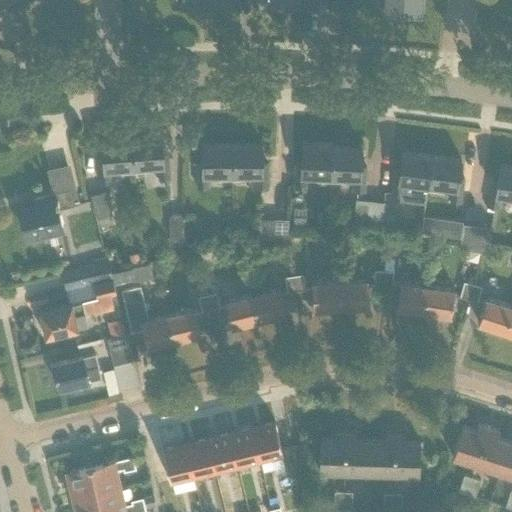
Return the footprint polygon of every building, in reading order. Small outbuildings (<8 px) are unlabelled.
[(422,12),(422,0),(384,0),(384,11),(422,12)] [(132,137),(134,166),(158,164),(159,177),(170,177),(168,153),(163,153),(161,135),(132,137)] [(111,181),(110,168),(134,166),(132,137),(102,139),(103,158),(98,158),(100,182),(111,181)] [(208,187),(208,173),(232,173),(232,144),(202,144),(202,163),(197,163),(197,187),(208,187)] [(232,144),(232,173),(257,173),(257,186),(268,186),(267,162),(262,162),(262,144),(232,144)] [(306,187),(306,174),(331,175),(332,146),(302,145),(301,163),(296,163),(295,187),(306,187)] [(362,148),(332,146),(331,175),(355,176),(354,190),(365,190),(366,166),(361,166),(362,148)] [(426,201),(428,184),(431,155),(402,151),(399,169),(394,169),(391,193),(402,194),(401,198),(426,201)] [(461,158),(431,155),(428,184),(452,187),(450,200),(461,202),(464,178),(459,177),(461,158)] [(501,194),(511,196),(511,166),(501,164),(497,182),(492,181),(487,205),(498,207),(501,194)] [(54,193),(54,194),(34,198),(36,204),(19,208),(26,235),(28,234),(29,240),(43,237),(41,231),(63,226),(57,203),(72,199),(70,189),(54,193)] [(90,194),(100,228),(116,223),(106,190),(90,194)] [(357,222),(370,223),(372,200),(359,199),(357,222)] [(372,200),(370,223),(383,224),(385,201),(372,200)] [(183,215),(170,215),(170,239),(184,238),(183,215)] [(261,242),(273,242),(274,219),(262,219),(261,242)] [(274,219),(273,242),(287,242),(288,220),(274,219)] [(462,246),(476,248),(479,226),(465,224),(462,246)] [(479,226),(476,248),(490,250),(493,228),(479,226)] [(68,287),(114,276),(110,262),(64,274),(68,287)] [(150,264),(131,268),(133,279),(134,283),(153,279),(150,264)] [(375,270),(374,285),(383,286),(384,271),(375,270)] [(384,271),(383,286),(392,286),(393,271),(384,271)] [(303,274),(294,276),(296,291),(305,289),(303,274)] [(294,276),(285,277),(287,292),(296,291),(294,276)] [(339,280),(341,306),(368,305),(367,279),(339,280)] [(87,325),(84,313),(115,306),(112,294),(118,292),(114,280),(96,285),(99,296),(72,303),(72,302),(40,310),(42,320),(40,321),(42,332),(45,331),(46,335),(87,325)] [(312,282),(314,308),(341,306),(339,280),(312,282)] [(397,306),(423,310),(427,284),(400,280),(397,306)] [(482,286),(464,281),(460,296),(478,301),(482,286)] [(427,284),(423,310),(450,314),(454,289),(427,284)] [(173,339),(167,314),(149,318),(140,285),(122,290),(132,331),(143,328),(147,345),(173,339)] [(252,293),(258,319),(285,312),(279,287),(252,293)] [(216,293),(208,295),(211,310),(220,308),(216,293)] [(252,293),(226,300),(232,325),(258,319),(252,293)] [(208,295),(199,297),(202,312),(211,310),(208,295)] [(478,322),(504,330),(511,305),(486,297),(478,322)] [(200,333),(194,307),(167,314),(173,339),(200,333)] [(113,364),(133,359),(127,333),(107,338),(113,364)] [(101,377),(95,353),(83,356),(83,355),(52,363),(58,387),(89,380),(101,377)] [(114,368),(103,371),(106,383),(117,381),(114,368)] [(275,421),(252,427),(260,461),(283,456),(275,421)] [(462,425),(452,455),(476,463),(489,426),(478,422),(476,429),(462,425)] [(489,426),(476,463),(500,471),(510,440),(496,436),(499,429),(489,426)] [(252,427),(230,432),(238,466),(260,461),(252,427)] [(320,438),(319,470),(344,471),(346,432),(335,431),(335,438),(320,438)] [(230,432),(208,438),(216,472),(238,466),(230,432)] [(346,432),(344,471),(369,472),(370,439),(357,438),(357,432),(346,432)] [(384,439),(370,439),(369,472),(394,472),(395,433),(385,433),(384,439)] [(395,433),(394,472),(419,473),(420,441),(405,441),(406,434),(395,433)] [(208,438),(185,443),(194,477),(216,472),(208,438)] [(500,471),(511,474),(511,440),(510,440),(500,471)] [(185,443),(162,449),(171,483),(194,477),(185,443)] [(114,460),(66,472),(73,498),(120,487),(116,470),(123,468),(124,471),(136,468),(133,456),(114,460)] [(467,493),(472,477),(464,474),(458,490),(467,493)] [(472,477),(467,493),(475,496),(480,479),(472,477)] [(75,511),(128,511),(146,508),(143,497),(131,500),(131,502),(124,504),(120,487),(73,498),(75,511)] [(335,491),(334,508),(343,508),(344,491),(335,491)] [(352,491),(344,491),(343,508),(352,509),(352,491)] [(384,492),(384,510),(392,510),(393,492),(384,492)] [(401,493),(393,492),(392,510),(401,510),(401,493)]
